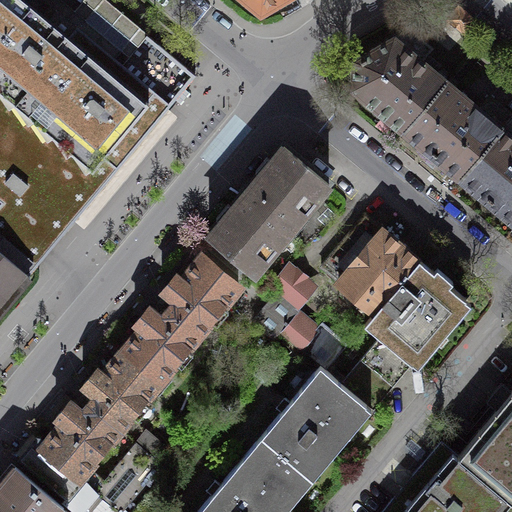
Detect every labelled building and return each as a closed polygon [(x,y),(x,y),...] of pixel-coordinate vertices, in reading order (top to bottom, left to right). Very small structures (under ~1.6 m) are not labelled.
[(0,0),(0,247),(29,271),(30,272),(122,162),(195,74),(146,33),(144,35),(145,36),(139,43),(99,10),(107,0),(106,0),(0,0)] [(247,0),(261,11),(280,0),(247,0)] [(464,32),(474,20),(459,8),(449,19),(457,26),(464,32)] [(431,48),(409,29),(394,38),(393,38),(356,60),(353,88),(379,109),(404,130),(445,81),(421,61),(431,48)] [(479,110),(445,81),(404,130),(432,154),(460,177),(511,115),(490,97),(479,110)] [(511,115),(460,177),(488,201),(511,220),(511,115)] [(254,273),(329,183),(284,145),(246,190),(209,235),(254,273)] [(375,310),(419,258),(395,239),(374,221),(357,241),(365,248),(362,253),(358,258),(340,243),(321,265),(375,310)] [(0,304),(27,272),(28,272),(29,271),(0,247),(0,304)] [(173,300),(168,307),(199,333),(238,286),(202,255),(184,277),(177,272),(162,290),(168,295),(173,300)] [(365,323),(380,336),(341,382),(366,403),(374,409),(430,341),(435,346),(454,324),(448,319),(466,298),(450,284),(453,280),(444,273),(437,267),(434,271),(420,259),(419,258),(375,310),(365,323)] [(301,276),(290,266),(274,286),(294,302),(310,283),(301,276)] [(299,310),(279,293),(272,300),(266,307),(286,325),(299,310)] [(199,333),(168,307),(162,314),(156,309),(150,304),(134,323),(141,328),(123,350),(159,381),(199,333)] [(254,321),(274,339),(281,331),(286,325),(266,307),(259,315),(254,321)] [(286,325),(281,331),(326,368),(344,347),(325,331),(324,332),(311,320),(299,310),(286,325)] [(98,367),(83,385),(89,390),(94,395),(88,402),(120,428),(159,381),(123,350),(104,372),(98,367)] [(262,435),(308,473),(327,451),(332,455),(350,433),(345,429),(366,403),(341,382),(320,365),(285,407),(262,435)] [(511,388),(504,399),(458,454),(511,499),(511,388)] [(120,428),(88,402),(83,409),(77,404),(71,399),(56,417),(62,422),(45,443),(81,473),(89,465),(120,428)] [(164,445),(146,430),(141,436),(136,442),(154,456),(164,445)] [(216,489),(196,511),(279,511),(277,510),(308,473),(262,435),(216,489)] [(22,457),(66,495),(68,497),(85,476),(81,473),(45,443),(38,437),(30,447),(22,457)] [(511,511),(511,499),(458,454),(441,440),(401,489),(416,501),(409,509),(394,496),(381,511),(511,511)] [(151,487),(167,467),(154,456),(136,442),(136,441),(104,478),(89,465),(81,473),(85,476),(68,497),(66,495),(64,498),(62,501),(74,511),(118,511),(144,481),(151,487)] [(67,511),(61,507),(63,505),(16,465),(4,479),(5,479),(0,485),(0,511),(67,511)]
